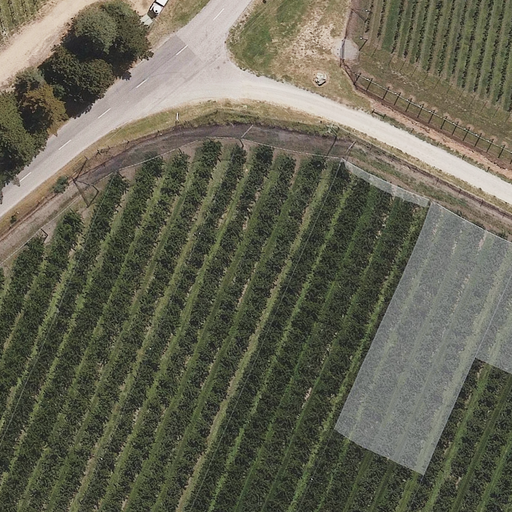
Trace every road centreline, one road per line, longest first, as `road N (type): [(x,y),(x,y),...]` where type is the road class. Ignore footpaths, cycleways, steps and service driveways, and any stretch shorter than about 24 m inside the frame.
road 1 (unclassified): [(166,64),(346,134),(511,218)]
road 2 (tertiary): [(0,197),(166,64)]
